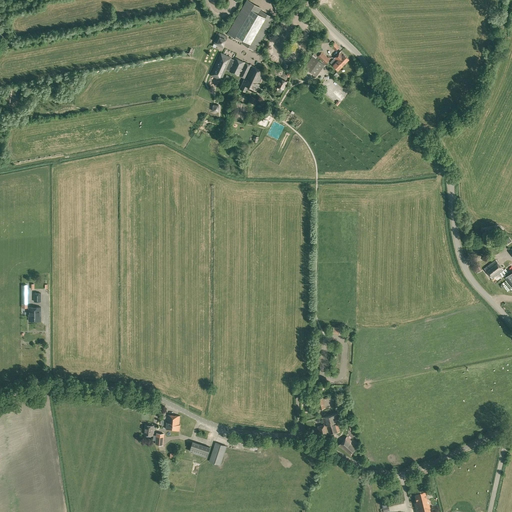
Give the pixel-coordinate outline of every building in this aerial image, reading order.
[(271,0),(276,11),(284,8),(280,0),(271,0)] [(241,42),(255,51),(272,21),(261,15),(262,13),(252,7),(250,9),(244,5),(227,33),(241,41),(241,42)] [(222,47),(227,36),(219,32),(213,44),(222,47)] [(320,46),(324,40),(321,37),(316,43),(320,46)] [(335,51),(340,46),(335,42),(331,46),(335,51)] [(325,64),(330,59),(316,45),(311,50),(314,53),(312,55),(304,66),(317,75),(325,64),(316,58),(317,56),(325,64)] [(338,70),(349,59),(341,51),(334,58),(335,58),(332,60),(335,63),(333,65),(338,70)] [(234,57),(234,59),(231,58),(231,57),(221,52),(210,75),(221,80),(226,69),(229,70),(245,77),(240,88),(245,91),(248,86),(256,90),(259,84),(258,83),(264,71),(234,57)] [(283,89),(287,81),(280,78),(277,85),(276,85),(275,88),(278,89),(279,87),(283,89)] [(331,96),(335,101),(337,99),(334,95),(337,92),(332,87),(328,91),(332,95),(331,96)] [(256,104),(258,99),(251,96),(249,101),(256,104)] [(277,138),(283,127),(276,123),(270,134),(277,138)] [(492,278),(504,270),(495,259),(484,268),(492,278)] [(473,266),(477,273),(482,270),(478,264),(473,266)] [(29,321),(41,321),(41,307),(29,307),(29,321)] [(320,436),(339,431),(337,421),(338,420),(336,413),(323,417),(324,424),(318,426),(320,436)] [(179,424),(180,415),(168,414),(167,422),(166,422),(165,429),(179,430),(180,424),(179,424)] [(348,429),(354,428),(352,418),(346,419),(348,429)] [(153,435),(154,425),(145,424),(144,434),(153,435)] [(156,433),(156,435),(156,440),(155,444),(163,445),(164,434),(156,433)] [(351,456),(358,448),(351,441),(351,440),(347,436),(339,445),(351,456)] [(193,441),(189,451),(206,457),(210,447),(193,441)] [(220,465),(227,446),(215,442),(209,461),(220,465)] [(427,503),(425,496),(415,498),(417,505),(415,506),(416,510),(412,511),(430,511),(429,502),(427,503)]
